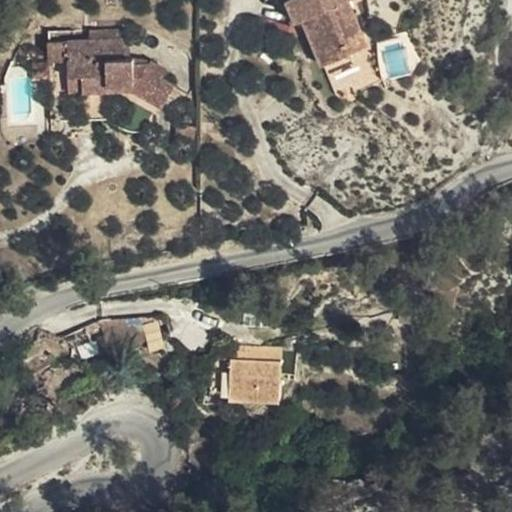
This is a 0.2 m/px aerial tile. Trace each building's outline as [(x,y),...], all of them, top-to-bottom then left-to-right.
[(303,65),(330,55),(326,43),(346,35),(334,2),(337,0),(269,0),(278,23),(286,19),(303,65)] [(123,78),(123,86),(137,93),(141,84),(157,94),(166,76),(152,68),(156,60),(141,52),(115,52),(115,33),(57,32),(58,71),(69,72),(69,87),(97,86),(97,78),(123,78)] [(326,43),(330,55),(350,47),(346,35),(326,43)] [(58,87),(69,87),(69,72),(58,71),(58,87)] [(97,86),(123,86),(123,78),(97,78),(97,86)] [(141,84),(137,93),(153,101),(157,94),(141,84)] [(210,330),(240,332),(240,318),(210,316),(210,330)] [(96,343),(101,361),(148,347),(140,323),(94,324),(96,334),(109,330),(111,338),(96,343)] [(215,365),(231,366),(230,355),(222,354),(215,365)] [(230,355),(231,366),(280,366),(280,354),(230,355)] [(280,366),(231,366),(231,404),(280,402),(280,366)]
